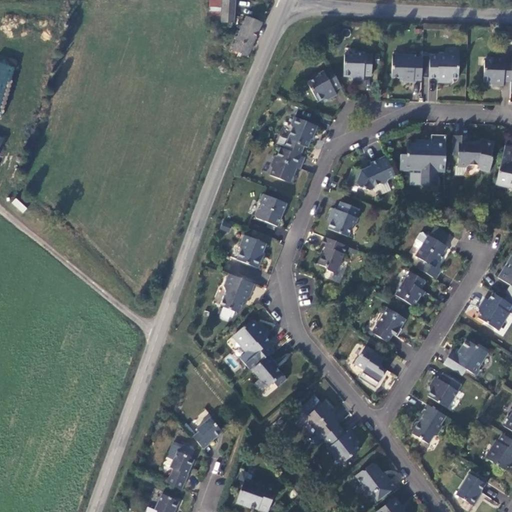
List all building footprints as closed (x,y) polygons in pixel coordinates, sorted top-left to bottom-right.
[(223,22),(226,0),(214,0),(212,21),(223,22)] [(234,20),(230,32),(221,52),(235,58),(249,25),(234,20)] [(364,81),(365,76),(372,76),(373,56),(366,56),(366,54),(359,53),(357,55),(346,55),(345,77),(354,80),(364,81)] [(430,78),(439,78),(440,80),(441,81),(443,82),(444,82),(445,82),(447,83),(448,82),(449,82),(450,81),(451,81),(452,80),(453,78),(459,78),(460,56),(451,55),(447,53),(440,53),(440,55),(431,55),(430,78)] [(423,80),(423,58),(415,58),(416,55),(393,55),(393,78),(404,78),(404,82),(415,82),(415,80),(423,80)] [(505,80),(511,80),(511,61),(506,62),(506,59),(499,59),(497,60),(486,60),(485,81),(491,81),(494,85),(505,85),(505,80)] [(0,114),(3,115),(15,66),(0,62),(0,114)] [(342,87),(332,69),(326,73),(325,71),(319,75),(318,77),(308,83),(319,102),(329,100),(338,95),(336,90),(342,87)] [(314,136),(318,126),(295,117),(291,126),(292,129),(285,149),(301,156),(305,146),(308,148),(313,135),(314,136)] [(446,172),(447,135),(432,135),(432,142),(423,141),(423,144),(417,144),(408,144),(408,155),(401,155),(401,168),(403,170),(422,171),(421,186),(438,186),(438,171),(446,172)] [(494,158),(492,156),(496,143),(487,141),(480,141),(480,144),(471,144),(471,136),(455,136),(454,152),(459,152),(459,167),(468,167),(470,165),(475,165),(481,170),(490,172),(494,158)] [(511,164),(511,160),(511,148),(505,146),(497,183),(511,186),(511,164)] [(301,170),(306,158),(301,156),(285,149),(281,148),(278,157),(276,156),(272,166),(273,169),(271,175),(294,184),(297,176),(294,174),(296,168),(301,170)] [(388,182),(389,179),(396,176),(387,156),(371,163),(373,167),(368,169),(366,168),(362,170),(361,172),(352,169),(347,182),(360,187),(360,186),(370,190),(374,188),(375,186),(380,183),(383,184),(388,182)] [(278,227),(287,204),(265,194),(262,202),(263,205),(262,208),(259,209),(256,216),(258,218),(278,227)] [(15,198),(11,203),(22,213),(27,208),(15,198)] [(338,210),(333,208),(329,218),(331,223),(329,229),(348,237),(353,225),(356,224),(358,218),(356,218),(360,209),(341,202),(338,210)] [(437,225),(430,236),(445,245),(451,234),(437,225)] [(267,244),(245,235),(241,247),(242,250),(238,260),(259,268),(263,258),(262,257),(267,244)] [(422,260),(417,267),(436,279),(441,271),(435,267),(439,261),(441,262),(446,253),(444,252),(448,246),(445,245),(430,236),(417,256),(422,260)] [(347,246),(325,237),(321,246),(326,248),(324,252),(322,253),(317,264),(326,267),(327,270),(334,273),(337,271),(347,246)] [(509,293),(511,295),(511,256),(510,260),(510,264),(506,271),(504,270),(499,278),(511,286),(507,292),(509,293)] [(421,289),(426,282),(411,272),(396,295),(414,307),(424,291),(421,289)] [(230,321),(231,316),(234,317),(235,312),(238,313),(241,310),(244,303),(246,304),(248,297),(250,298),(255,284),(231,274),(229,280),(228,279),(225,286),(225,291),(219,305),(222,306),(218,316),(230,321)] [(511,304),(505,300),(494,293),(489,300),(488,301),(486,301),(485,302),(484,302),(483,303),(482,304),(482,306),(481,307),(481,308),(481,309),(481,311),(482,312),(482,313),(479,318),(498,330),(504,320),(507,320),(510,314),(508,313),(511,307),(511,304)] [(396,336),(407,319),(388,308),(373,333),(388,342),(393,334),(396,336)] [(258,325),(257,325),(256,325),(252,320),(235,335),(243,344),(242,347),(247,352),(249,350),(254,357),(271,342),(266,336),(266,335),(266,334),(266,332),(266,331),(266,330),(265,329),(264,328),(263,327),(262,326),(261,325),(260,325),(258,325)] [(478,347),(467,340),(461,350),(462,351),(459,355),(452,351),(444,364),(463,376),(467,370),(477,376),(480,371),(479,368),(490,351),(479,344),(478,347)] [(366,346),(355,363),(364,369),(362,372),(372,378),(373,377),(381,382),(388,371),(380,366),(385,358),(366,346)] [(276,366),(278,365),(270,355),(253,369),(268,387),(275,382),(280,389),(289,381),(276,366)] [(429,396),(447,407),(452,398),(455,397),(459,392),(457,391),(461,384),(445,373),(441,380),(436,377),(431,386),(432,391),(429,396)] [(306,415),(320,401),(314,395),(300,409),(306,415)] [(324,438),(339,425),(340,424),(332,416),(333,413),(327,407),(330,405),(324,399),(308,414),(307,420),(316,430),(315,432),(322,440),(324,438)] [(444,426),(443,425),(448,417),(428,405),(422,413),(424,415),(420,422),(417,422),(413,428),(414,431),(412,434),(429,444),(434,436),(438,435),(444,426)] [(511,417),(511,419),(509,417),(503,425),(511,430),(511,417)] [(198,432),(192,437),(203,449),(209,444),(209,443),(216,437),(215,436),(220,431),(210,418),(196,429),(198,432)] [(347,434),(339,425),(324,438),(331,447),(329,448),(334,454),(338,453),(345,462),(360,450),(357,445),(358,440),(350,431),(347,434)] [(511,439),(504,434),(499,442),(496,440),(493,446),(492,450),(487,459),(507,471),(510,466),(511,466),(511,439)] [(172,444),(166,457),(173,460),(169,468),(173,469),(166,483),(181,490),(187,475),(194,459),(190,458),(194,451),(182,445),(182,446),(175,443),(172,444)] [(173,460),(166,457),(163,465),(169,468),(173,460)] [(368,497),(371,495),(377,503),(397,488),(391,480),(388,482),(382,474),(383,473),(376,464),(373,463),(367,468),(367,471),(363,471),(356,476),(364,485),(361,487),(368,497)] [(486,484),(470,474),(457,495),(475,506),(480,498),(478,497),(486,484)] [(243,481),(235,502),(249,508),(250,506),(264,511),(267,511),(276,488),(252,479),(251,484),(243,481)] [(161,494),(154,510),(157,511),(173,511),(175,509),(174,508),(177,501),(161,494)] [(396,498),(376,511),(404,511),(402,511),(400,507),(402,506),(396,498)]
